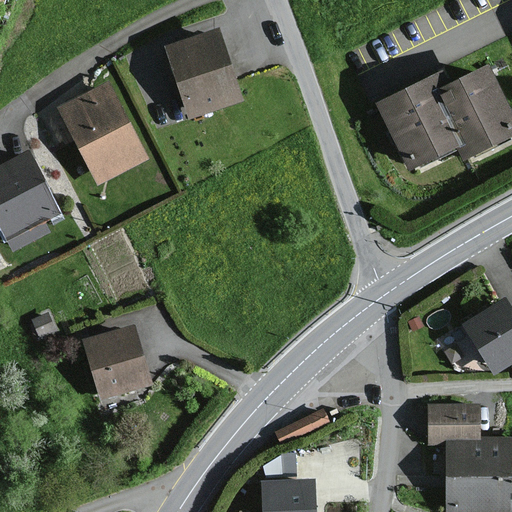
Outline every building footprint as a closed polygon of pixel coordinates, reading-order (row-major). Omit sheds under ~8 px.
[(216,33),(169,48),(191,114),(237,99),(216,33)] [(511,130),(511,120),(486,68),(448,87),(441,73),(381,103),(412,164),(458,141),(464,154),(511,130)] [(145,160),(107,85),(63,107),(100,182),(145,160)] [(58,212),(30,153),(0,167),(0,218),(14,248),(47,232),(41,220),(58,212)] [(511,359),(511,309),(505,298),(464,323),(493,371),(511,359)] [(147,382),(132,328),(88,341),(103,394),(147,382)] [(472,407),(431,410),(433,439),(474,436),(472,407)] [(322,411),(277,433),(282,443),(328,421),(322,411)] [(511,442),(452,442),(452,510),(511,510),(511,442)] [(313,511),(312,481),(264,483),(265,511),(313,511)]
